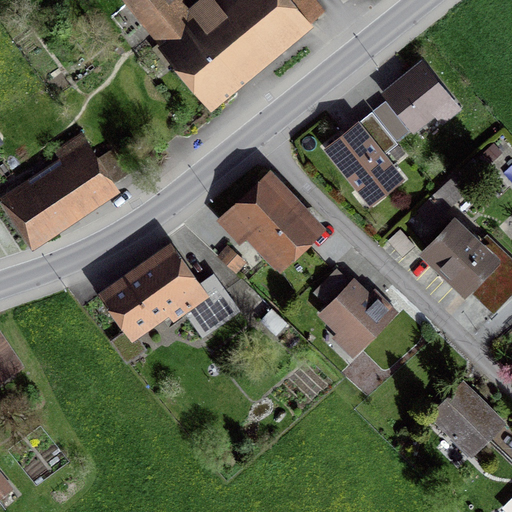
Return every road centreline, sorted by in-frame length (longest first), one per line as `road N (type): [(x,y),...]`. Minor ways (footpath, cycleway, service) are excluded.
road 1 (residential): [(257,131),(511,391)]
road 2 (tertiary): [(257,131),(118,236),(0,285)]
road 3 (tertiary): [(418,0),(257,131)]
